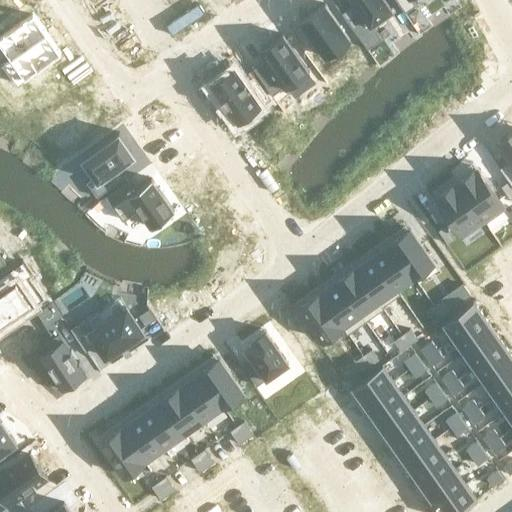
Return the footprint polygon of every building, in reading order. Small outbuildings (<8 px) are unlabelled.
[(385,0),(353,0),(355,2),(359,8),(346,17),(368,48),(382,38),(372,23),(392,9),(385,0)] [(397,0),(405,11),(416,3),(413,0),(397,0)] [(325,3),(300,20),(325,56),(350,39),(325,3)] [(33,12),(0,35),(0,44),(10,58),(2,64),(3,64),(48,33),(33,12)] [(48,33),(3,64),(17,85),(62,53),(48,33)] [(266,58),(253,67),(273,94),(285,85),(287,87),(309,71),(282,33),(260,49),(266,58)] [(234,67),(211,83),(221,98),(220,99),(221,100),(222,99),(226,105),(225,106),(226,107),(227,106),(237,121),(270,98),(254,75),(244,82),(234,67)] [(78,76),(41,103),(55,123),(93,97),(78,76)] [(38,78),(28,85),(33,91),(43,84),(38,78)] [(43,84),(33,91),(37,98),(47,91),(43,84)] [(93,97),(55,123),(70,144),(107,117),(93,97)] [(119,131),(82,157),(95,175),(87,181),(97,196),(123,177),(117,167),(136,154),(119,131)] [(511,158),(500,166),(511,183),(511,135),(501,144),(511,158)] [(83,142),(73,149),(78,155),(88,148),(83,142)] [(477,166),(456,181),(482,218),(503,203),(477,166)] [(132,176),(106,195),(123,219),(139,207),(152,226),(158,221),(161,224),(174,215),(171,212),(175,209),(152,177),(138,186),(132,176)] [(511,185),(508,180),(501,185),(511,198),(511,196),(511,185)] [(456,181),(436,195),(462,232),(482,218),(456,181)] [(445,224),(438,229),(447,242),(454,237),(445,224)] [(410,227),(390,242),(413,275),(434,260),(410,227)] [(390,242),(372,254),(396,287),(413,275),(390,242)] [(372,254),(355,266),(378,300),(396,287),(372,254)] [(0,287),(2,291),(0,292),(0,326),(41,298),(26,277),(31,273),(22,261),(0,276),(0,287)] [(355,266),(337,279),(360,312),(378,300),(355,266)] [(337,279),(319,291),(343,324),(360,312),(337,279)] [(319,291),(299,306),(322,339),(343,324),(319,291)] [(442,298),(434,304),(441,314),(449,308),(442,298)] [(53,335),(22,355),(57,389),(85,371),(79,361),(80,360),(79,359),(78,360),(71,349),(71,348),(71,347),(70,348),(52,320),(62,314),(53,299),(36,310),(53,335)] [(473,299),(443,320),(454,336),(484,315),(473,299)] [(434,304),(426,310),(433,320),(441,314),(434,304)] [(84,319),(72,327),(86,348),(97,341),(106,355),(143,331),(127,306),(91,329),(84,319)] [(484,315),(454,336),(464,351),(495,329),(484,315)] [(410,328),(402,334),(409,344),(418,338),(410,328)] [(252,356),(242,363),(257,384),(289,361),(266,329),(252,339),(253,341),(245,346),(252,356)] [(495,329),(464,351),(475,365),(505,344),(495,329)] [(402,334),(394,339),(401,350),(409,344),(402,334)] [(431,340),(421,347),(427,355),(437,348),(431,340)] [(511,354),(505,344),(475,365),(485,380),(511,361),(511,354)] [(371,348),(363,353),(371,364),(379,358),(371,348)] [(437,348),(427,355),(433,363),(443,356),(437,348)] [(415,351),(404,359),(410,367),(421,360),(415,351)] [(363,353),(355,359),(362,370),(371,364),(363,353)] [(220,357),(199,371),(223,404),(243,390),(220,357)] [(421,360),(410,367),(416,375),(426,368),(421,360)] [(511,361),(485,380),(496,395),(511,383),(511,361)] [(382,363),(352,384),(363,400),(393,379),(382,363)] [(452,369),(442,376),(448,385),(458,377),(452,369)] [(199,371),(180,385),(203,418),(223,404),(199,371)] [(458,377),(448,385),(453,393),(464,385),(458,377)] [(393,379),(363,400),(374,415),(404,394),(393,379)] [(436,381),(425,388),(431,396),(441,389),(436,381)] [(511,383),(496,395),(506,410),(511,405),(511,383)] [(180,385),(160,399),(183,432),(203,418),(180,385)] [(441,389),(431,396),(437,405),(447,397),(441,389)] [(404,394),(374,415),(384,429),(414,408),(404,394)] [(160,399),(140,412),(164,446),(183,432),(160,399)] [(473,399),(462,406),(468,414),(479,407),(473,399)] [(479,407),(468,414),(474,422),(484,415),(479,407)] [(414,408),(384,429),(394,444),(424,423),(414,408)] [(456,410),(446,418),(452,426),(462,418),(456,410)] [(140,412),(121,426),(144,459),(164,446),(140,412)] [(0,453),(17,442),(0,418),(0,453)] [(462,418),(452,426),(457,434),(468,427),(462,418)] [(244,420),(237,425),(246,438),(253,433),(244,420)] [(424,423),(394,444),(405,459),(435,438),(424,423)] [(237,425),(230,430),(239,443),(246,438),(237,425)] [(121,426),(100,440),(124,474),(144,459),(121,426)] [(494,428),(483,435),(489,444),(499,436),(494,428)] [(499,436),(489,444),(495,452),(505,444),(499,436)] [(435,438),(405,459),(415,474),(445,452),(435,438)] [(477,440),(467,447),(472,455),(483,448),(477,440)] [(205,447),(198,452),(207,465),(214,460),(205,447)] [(483,448),(472,455),(478,463),(489,456),(483,448)] [(198,452),(191,457),(200,470),(207,465),(198,452)] [(445,452),(415,474),(425,488),(455,467),(445,452)] [(30,453),(0,473),(0,493),(8,505),(26,493),(26,494),(28,493),(27,492),(35,487),(36,487),(37,486),(36,485),(47,477),(30,453)] [(455,467),(425,488),(436,503),(466,482),(455,467)] [(498,469),(487,477),(493,485),(503,477),(498,469)] [(166,475),(159,480),(168,493),(175,488),(166,475)] [(159,480),(152,485),(161,498),(168,493),(159,480)] [(466,482),(436,503),(442,511),(456,511),(477,497),(466,482)] [(29,511),(28,511),(26,511),(71,511),(64,501),(47,511),(29,511)]
